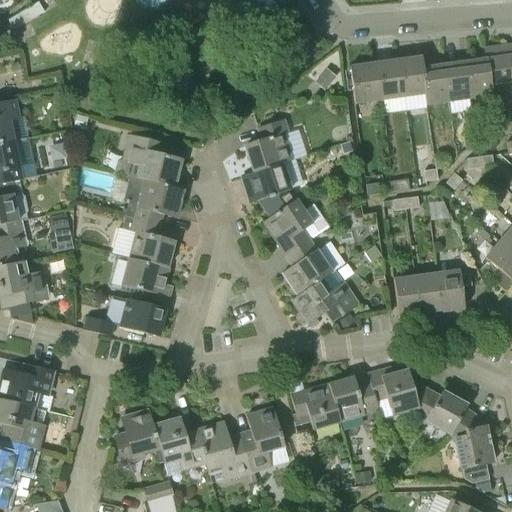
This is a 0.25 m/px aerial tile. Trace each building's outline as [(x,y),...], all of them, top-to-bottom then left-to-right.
[(122,20),(121,0),(89,0),(90,21),(122,20)] [(271,0),(288,25),(303,15),(292,0),(271,0)] [(37,3),(11,18),(6,21),(12,32),(43,14),(37,3)] [(488,88),(490,87),(510,85),(505,47),(482,50),(484,61),(488,88)] [(424,97),(421,70),(422,69),(421,58),(398,62),(403,99),(423,97),(424,97)] [(463,64),(469,101),(491,98),(490,87),(488,88),(484,61),(463,64)] [(382,102),(403,99),(398,62),(376,64),(382,102)] [(354,106),(382,102),(376,64),(349,68),(354,106)] [(447,104),(469,101),(463,64),(442,67),(447,104)] [(421,70),(424,97),(423,97),(425,107),(447,104),(442,67),(422,69),(421,70)] [(325,68),(314,83),(324,92),(335,77),(325,68)] [(54,94),(50,101),(60,107),(64,101),(54,94)] [(0,145),(14,142),(9,123),(18,121),(14,100),(0,103),(0,145)] [(87,118),(76,115),(73,129),(84,131),(87,118)] [(261,142),(244,148),(252,174),(282,165),(292,162),(284,135),(287,134),(283,122),(257,131),(261,142)] [(504,136),(511,134),(511,123),(503,125),(504,136)] [(113,174),(128,178),(173,189),(180,162),(152,155),(155,143),(135,138),(127,136),(121,161),(116,160),(113,174)] [(476,139),(477,150),(490,148),(488,138),(476,139)] [(465,152),(477,150),(476,139),(463,141),(465,152)] [(0,186),(12,183),(12,182),(21,180),(14,142),(0,145),(0,186)] [(338,146),(340,151),(345,154),(349,153),(347,144),(338,146)] [(478,158),(479,169),(492,167),(491,156),(478,158)] [(433,160),(435,171),(448,169),(446,158),(433,160)] [(467,171),(479,169),(478,158),(466,160),(467,171)] [(257,202),(269,219),(296,201),(297,200),(291,190),(290,190),(282,165),(252,174),(243,177),(252,204),(257,202)] [(436,181),(435,171),(423,172),(424,183),(436,181)] [(461,182),(453,174),(445,184),(453,192),(461,182)] [(468,186),(472,181),(466,176),(462,181),(468,186)] [(182,191),(173,189),(128,178),(122,203),(135,206),(132,219),(131,220),(159,227),(162,216),(175,219),(182,191)] [(394,182),(395,192),(408,191),(407,180),(394,182)] [(383,194),(395,192),(394,182),(382,183),(383,194)] [(0,227),(20,223),(12,183),(0,186),(0,227)] [(366,196),(379,195),(378,184),(365,186),(366,196)] [(427,205),(442,203),(438,195),(425,197),(427,205)] [(404,200),(405,210),(418,209),(417,198),(404,200)] [(393,212),(405,210),(404,200),(382,203),(383,209),(392,208),(393,212)] [(284,257),(308,240),(327,228),(313,206),(304,213),(296,201),(269,219),(262,224),(284,257)] [(65,215),(46,219),(50,238),(69,234),(65,215)] [(132,234),(126,260),(167,270),(174,243),(156,238),(159,227),(131,220),(132,219),(123,217),(120,230),(132,234)] [(0,268),(16,265),(16,264),(13,250),(25,248),(20,223),(0,227),(0,268)] [(498,242),(511,254),(511,225),(498,242)] [(297,297),(322,281),(332,274),(316,251),(308,240),(284,257),(292,268),(282,275),(297,297)] [(487,261),(480,270),(490,278),(497,270),(511,283),(511,254),(498,242),(484,258),(487,261)] [(140,292),(137,302),(136,304),(165,311),(168,298),(160,296),(167,270),(126,260),(119,287),(140,292)] [(26,275),(23,262),(16,264),(16,265),(0,268),(0,296),(6,296),(8,306),(2,308),(2,309),(46,299),(40,272),(26,275)] [(436,274),(441,313),(463,310),(460,289),(471,287),(469,275),(458,275),(458,271),(436,274)] [(420,315),(441,313),(436,274),(414,277),(420,315)] [(397,318),(420,315),(414,277),(392,279),(397,318)] [(322,281),(297,297),(290,301),(306,325),(323,313),(330,323),(356,305),(345,289),(342,284),(329,291),(322,281)] [(165,311),(136,304),(137,302),(126,299),(119,328),(158,338),(165,311)] [(354,324),(349,315),(337,323),(342,332),(354,324)] [(109,338),(113,325),(86,318),(83,331),(109,338)] [(0,377),(0,400),(33,408),(37,394),(46,397),(52,373),(23,366),(21,377),(1,372),(0,377)] [(391,418),(417,411),(412,391),(407,372),(381,379),(379,371),(366,375),(369,387),(374,403),(375,403),(386,400),(391,418)] [(375,403),(374,403),(369,387),(356,390),(352,379),(328,385),(339,424),(363,417),(363,416),(378,413),(375,403)] [(312,432),(339,424),(328,385),(289,397),(296,420),(308,416),(312,432)] [(424,424),(449,438),(465,410),(466,407),(441,393),(439,397),(423,388),(412,391),(417,411),(418,411),(414,420),(423,426),(424,424)] [(0,425),(4,427),(0,441),(35,451),(37,451),(43,426),(32,423),(36,410),(33,409),(33,408),(0,400),(0,425)] [(72,419),(78,421),(81,408),(75,406),(72,419)] [(270,469),(265,454),(283,449),(272,410),(245,417),(249,433),(238,436),(238,435),(236,435),(239,445),(239,444),(248,475),(270,469)] [(452,439),(459,471),(492,464),(485,428),(481,429),(479,421),(465,410),(449,438),(452,439)] [(143,456),(158,452),(159,452),(152,427),(150,418),(139,421),(137,415),(121,419),(125,435),(114,438),(122,466),(141,460),(144,459),(143,456)] [(68,434),(74,436),(78,421),(72,419),(68,434)] [(179,473),(203,467),(205,466),(197,439),(186,442),(179,419),(152,427),(159,452),(158,452),(163,466),(176,463),(179,473)] [(248,475),(239,444),(239,445),(229,447),(222,424),(195,432),(197,439),(205,466),(203,467),(206,476),(220,472),(222,482),(248,475)] [(10,495),(26,499),(32,474),(28,473),(35,451),(0,441),(0,440),(0,510),(6,509),(10,495)] [(378,468),(380,480),(390,478),(387,466),(378,468)] [(369,472),(354,474),(356,484),(370,482),(369,472)] [(325,490),(324,476),(313,477),(314,491),(325,490)] [(146,505),(172,498),(167,482),(141,490),(146,505)] [(476,489),(486,494),(491,493),(489,482),(475,485),(476,489)] [(60,511),(57,502),(38,505),(39,511),(60,511)] [(468,511),(448,503),(443,511),(468,511)]
